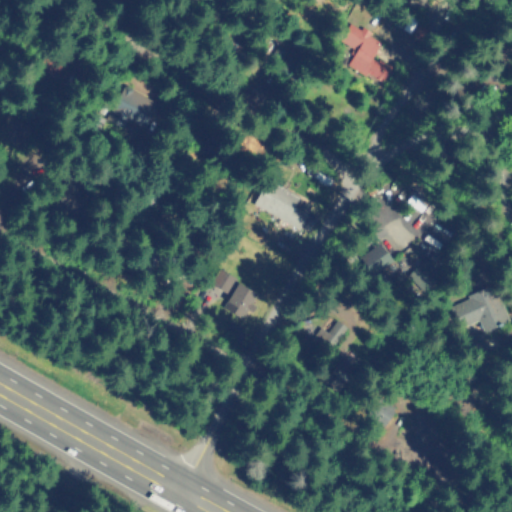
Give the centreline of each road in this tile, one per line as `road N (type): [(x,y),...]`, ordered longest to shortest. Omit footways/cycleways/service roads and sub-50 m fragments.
road 1 (residential): [(511,110),(411,144),(358,178),(179,489)]
road 2 (residential): [(109,35),(132,0),(418,13),(448,38)]
road 3 (residential): [(358,178),(109,35),(81,0)]
road 4 (residential): [(0,227),(247,366)]
road 5 (trunk): [(219,511),(0,387)]
road 6 (residential): [(0,227),(109,35)]
road 7 (residential): [(358,178),(382,127),(448,38)]
